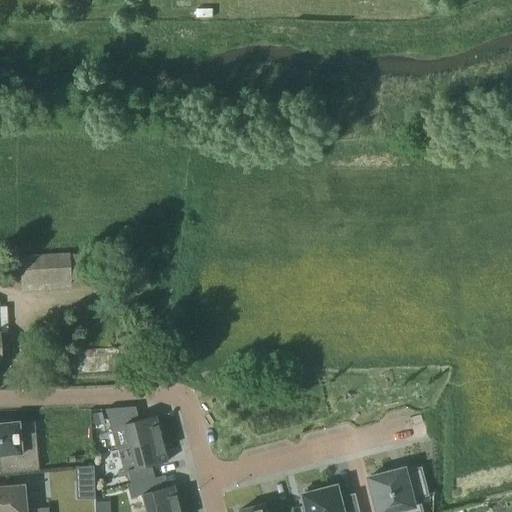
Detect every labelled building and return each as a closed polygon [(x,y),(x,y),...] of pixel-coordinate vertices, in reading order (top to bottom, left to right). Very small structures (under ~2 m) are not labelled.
[(83,255),(70,255),(70,254),(20,256),(21,285),(71,282),(71,280),(83,279),(83,255)] [(72,316),(74,343),(85,343),(85,333),(89,333),(88,315),(72,316)] [(138,409),(105,411),(110,429),(124,425),(129,447),(161,439),(157,425),(157,426),(155,416),(141,420),(138,409)] [(0,456),(1,456),(1,461),(0,460),(0,461),(1,474),(37,471),(34,437),(19,438),(18,423),(8,424),(7,420),(0,420),(0,456)] [(161,439),(129,447),(135,469),(135,470),(151,466),(166,462),(164,453),(161,439)] [(75,467),(75,481),(94,481),(93,466),(75,467)] [(135,469),(127,471),(130,483),(130,484),(154,478),(153,477),(151,466),(135,470),(135,469)] [(403,469),(367,478),(375,511),(394,511),(407,509),(407,511),(421,511),(417,497),(427,495),(420,468),(404,472),(403,469)] [(130,483),(126,484),(130,498),(141,495),(141,494),(157,490),(154,478),(130,484),(130,483)] [(0,511),(47,511),(47,508),(25,510),(23,486),(0,488),(0,511)] [(157,490),(141,494),(141,495),(145,511),(166,511),(179,509),(175,495),(173,486),(157,490)] [(304,494),(301,495),(304,511),(358,511),(354,494),(338,497),(335,486),(319,490),(318,486),(303,490),(304,494)]
